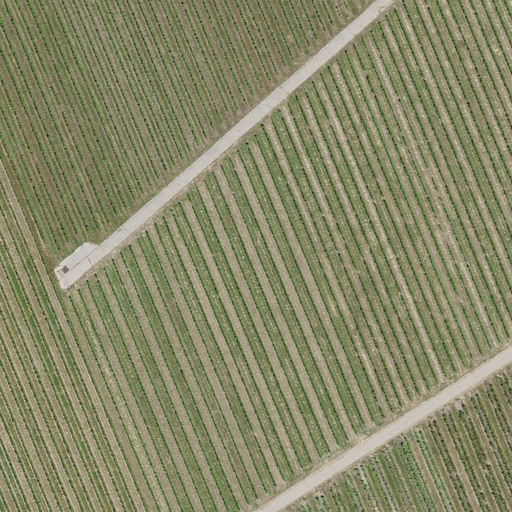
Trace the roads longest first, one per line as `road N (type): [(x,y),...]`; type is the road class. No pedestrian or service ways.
road 1 (track): [(65,284),(386,0)]
road 2 (track): [(267,511),(511,353)]
